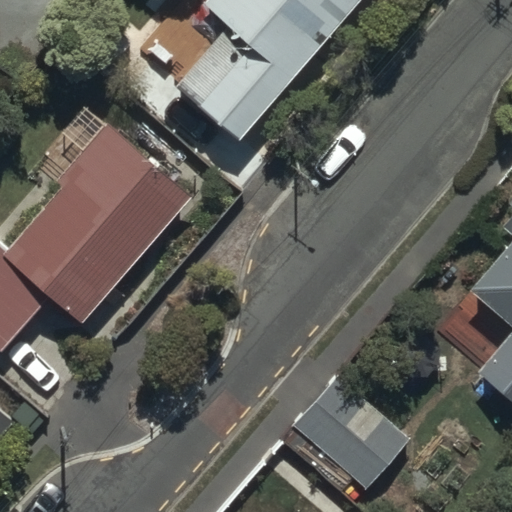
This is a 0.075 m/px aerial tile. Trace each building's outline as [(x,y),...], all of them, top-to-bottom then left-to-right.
[(358,0),(202,0),(202,1),(228,22),(175,85),(148,61),(124,90),(169,128),(193,98),(242,139),(358,0)] [(78,323),(184,195),(102,126),(57,181),(61,183),(9,246),(0,238),(0,349),(4,353),(48,299),(78,323)] [(511,395),(511,207),(499,224),(511,234),(511,240),(467,297),(508,330),(478,368),(511,395)] [(325,377),(286,425),(364,488),(403,439),(325,377)] [(0,431),(11,419),(0,409),(0,431)]
